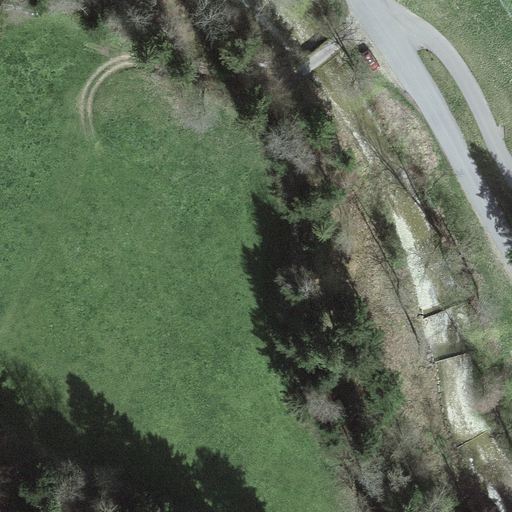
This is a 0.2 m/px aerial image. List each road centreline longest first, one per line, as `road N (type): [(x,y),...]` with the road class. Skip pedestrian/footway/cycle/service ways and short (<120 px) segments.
road 1 (track): [(373,12),(278,81),(151,61),(120,64),(98,80),(80,115)]
road 2 (unclassified): [(364,0),(511,254)]
